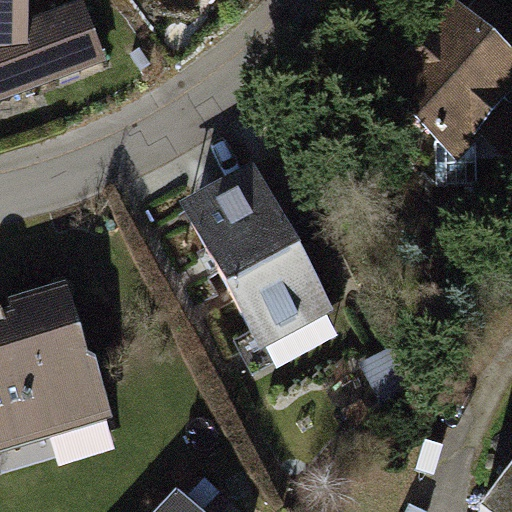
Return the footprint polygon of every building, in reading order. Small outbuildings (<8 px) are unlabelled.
[(0,0),(0,109),(101,71),(78,12),(25,33),(26,0),(0,0)] [(511,22),(488,0),(466,25),(511,67),(511,22)] [(511,67),(466,25),(453,13),(372,102),(455,178),(483,147),(510,171),(511,168),(511,67)] [(341,325),(257,174),(171,222),(256,373),(341,325)] [(62,286),(0,301),(0,490),(109,462),(62,286)] [(511,511),(511,474),(483,511),(511,511)] [(196,511),(179,496),(164,511),(196,511)]
